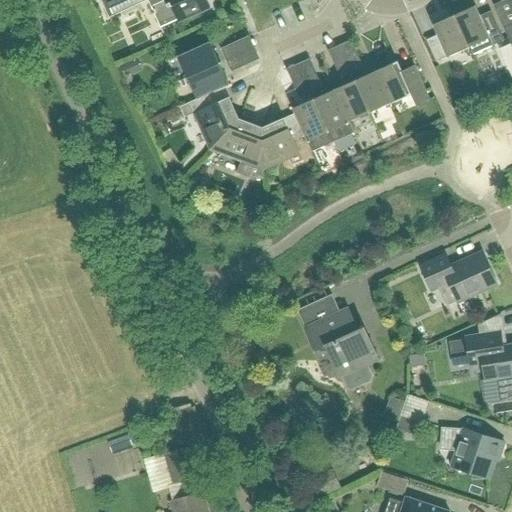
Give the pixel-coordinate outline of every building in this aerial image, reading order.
[(177,19),(179,23),(211,8),(206,0),(102,0),(110,16),(146,0),(149,0),(156,14),(159,12),(165,25),(177,19)] [(454,14),(469,48),(468,48),(472,55),(493,45),(504,40),(491,11),(480,16),(476,6),(455,15),(454,14)] [(437,62),(468,48),(469,48),(454,14),(453,14),(454,16),(433,25),(438,35),(427,40),(437,62)] [(236,44),(240,62),(260,57),(255,39),(236,44)] [(186,78),(221,63),(221,62),(220,63),(210,42),(178,57),(187,77),(186,78)] [(221,49),(232,72),(242,67),(231,44),(221,49)] [(310,56),(293,68),(302,81),(319,69),(310,56)] [(360,59),(337,69),(341,79),(364,69),(360,59)] [(377,71),(392,103),(410,95),(415,107),(428,100),(413,67),(402,72),(398,61),(377,71)] [(197,99),(224,87),(229,85),(220,64),(221,64),(221,63),(186,78),(187,79),(188,79),(197,99)] [(355,79),(371,114),(371,112),(392,103),(377,71),(356,80),(356,79),(355,79)] [(318,77),(295,88),(300,98),(323,87),(318,77)] [(349,122),(350,122),(369,113),(370,114),(371,114),(355,79),(354,80),(355,81),(335,90),(349,122)] [(212,147),(239,119),(229,98),(224,87),(197,99),(180,106),(185,118),(197,112),(213,146),(212,147)] [(314,98),(333,142),(354,132),(350,122),(349,122),(335,90),(315,99),(314,98)] [(333,142),(314,98),(313,98),(313,99),(293,109),(295,114),(305,136),(307,141),(312,151),(333,142)] [(305,136),(295,114),(284,119),(284,118),(263,128),(264,167),(265,167),(265,166),(299,150),(294,141),(305,136)] [(263,128),(239,119),(212,147),(213,148),(213,147),(227,152),(226,156),(247,164),(244,175),(254,179),(264,178),(263,167),(264,167),(263,128)] [(446,255),(421,267),(431,290),(450,281),(457,299),(456,299),(457,300),(496,283),(496,282),(495,282),(483,256),(484,255),(483,254),(452,268),(446,255)] [(300,317),(306,329),(316,351),(326,346),(340,376),(341,375),(347,387),(352,389),(371,380),(373,375),(368,363),(378,359),(364,328),(358,330),(348,309),(312,325),(307,314),(300,317)] [(485,380),(497,378),(501,400),(511,395),(511,345),(497,348),(494,333),(466,337),(466,340),(450,343),(454,365),(470,363),(470,365),(483,364),(485,380)] [(400,417),(423,425),(430,402),(408,394),(400,417)] [(442,448),(458,449),(458,450),(463,452),(458,467),(471,472),(472,480),(487,479),(487,491),(489,491),(488,484),(488,480),(489,476),(495,459),(500,461),(501,459),(499,459),(504,445),(506,445),(506,444),(461,429),(461,430),(464,431),(462,437),(443,431),(442,448)] [(190,445),(164,453),(173,485),(199,477),(190,445)] [(332,469),(308,480),(307,480),(315,499),(341,488),(332,469)] [(171,502),(173,511),(209,511),(203,492),(171,502)] [(449,511),(450,511),(406,497),(404,502),(390,498),(384,511),(449,511)]
